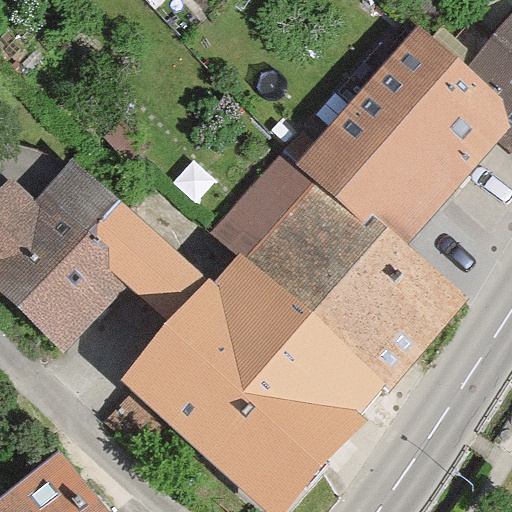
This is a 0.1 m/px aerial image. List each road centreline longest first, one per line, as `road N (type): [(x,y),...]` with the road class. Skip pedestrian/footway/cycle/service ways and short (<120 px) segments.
road 1 (residential): [(0,342),(169,511)]
road 2 (secondary): [(390,511),(511,330)]
